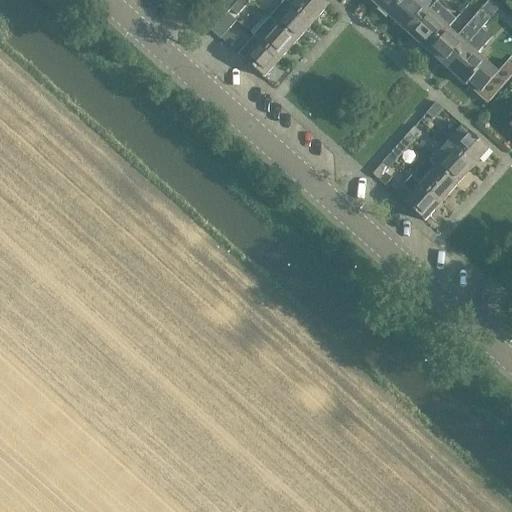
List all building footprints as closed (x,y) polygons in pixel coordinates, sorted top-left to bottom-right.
[(248,0),(239,0),(230,10),(237,16),(250,2),(248,0)] [(320,0),(299,0),(293,8),(312,25),(329,7),(320,0)] [(369,0),(388,17),(403,0),(369,0)] [(416,0),(403,0),(388,17),(408,35),(429,11),(416,0)] [(448,28),(427,52),(446,69),(476,36),(508,0),(490,0),(457,37),(448,28)] [(285,1),(269,18),(296,43),(312,25),(293,8),(285,1)] [(437,2),(429,11),(408,35),(427,52),(448,28),(456,19),(437,2)] [(237,22),(227,13),(211,32),(221,40),(237,22)] [(296,43),(269,18),(253,37),(261,43),(280,61),(296,43)] [(248,42),(253,37),(244,28),(239,34),(248,42)] [(476,36),(446,69),(466,87),(472,79),(485,90),(499,74),(477,55),(486,45),(476,36)] [(261,43),(244,61),(264,79),(280,61),(261,43)] [(436,102),(426,114),(433,120),(444,109),(436,102)] [(490,151),(462,126),(446,145),(453,151),(473,169),(490,151)] [(404,139),(411,145),(421,134),(414,128),(404,139)] [(404,139),(394,150),(401,156),(411,145),(404,139)] [(453,151),(437,169),(457,187),(473,169),(453,151)] [(372,175),(379,181),(389,170),(382,163),(372,175)] [(437,169),(422,186),(441,204),(457,187),(437,169)] [(402,187),(413,196),(405,205),(425,223),(441,204),(422,186),(411,177),(402,187)] [(462,316),(469,323),(490,305),(470,281),(451,297),(465,313),(462,316)]
